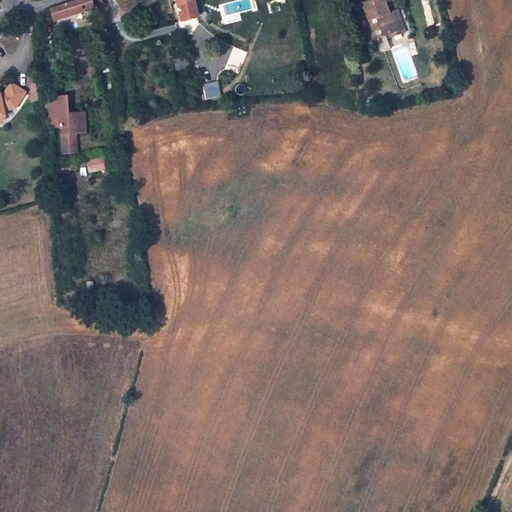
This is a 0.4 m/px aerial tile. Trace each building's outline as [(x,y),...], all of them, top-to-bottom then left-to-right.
[(75,0),(49,8),(53,20),(79,12),(75,0)] [(75,0),(79,12),(92,7),(89,0),(75,0)] [(196,17),(192,0),(174,0),(180,21),(196,17)] [(382,0),(372,0),(361,4),(374,38),(387,34),(399,30),(394,15),(389,17),(388,13),(382,0)] [(398,14),(394,15),(399,30),(400,33),(404,32),(398,14)] [(0,120),(5,119),(3,111),(16,108),(26,93),(12,83),(5,93),(0,94),(0,120)] [(59,102),(47,103),(49,129),(60,128),(61,154),(73,154),(72,134),(83,133),(83,113),(66,114),(66,118),(61,118),(59,102)] [(101,159),(85,161),(87,173),(103,170),(101,159)]
